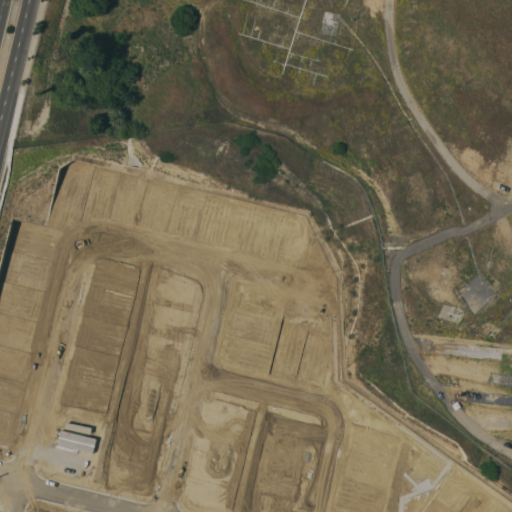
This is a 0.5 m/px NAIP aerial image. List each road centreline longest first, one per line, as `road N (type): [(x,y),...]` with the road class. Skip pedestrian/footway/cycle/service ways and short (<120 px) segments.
road 1 (residential): [(12,511),(70,266),(80,245),(101,238),(198,259),(212,273),(166,511)]
road 2 (residential): [(194,380),(326,417),(324,465),(309,511)]
road 3 (residential): [(17,482),(144,511)]
road 4 (primary): [(0,126),(30,0)]
